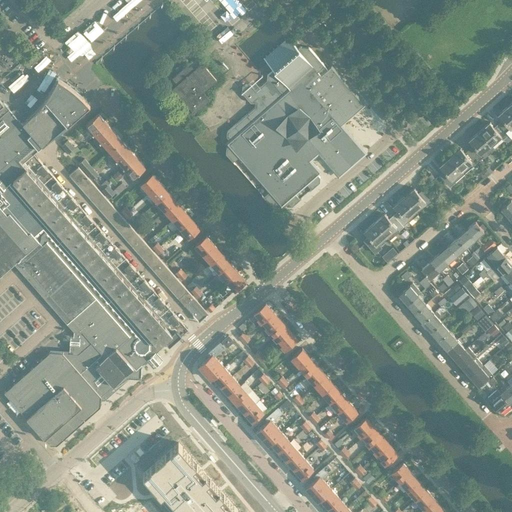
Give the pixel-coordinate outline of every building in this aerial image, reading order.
[(300,46),(298,48),(289,38),(264,59),(273,70),(267,75),(267,80),(255,90),(250,85),(245,84),(242,87),(241,92),(250,102),(255,102),(255,107),(227,131),(226,136),(230,140),(227,143),(229,145),(226,148),(225,153),(233,162),(239,156),(269,191),(263,197),(270,205),(275,205),(279,202),(281,205),(283,202),(286,206),(292,206),(300,199),(294,193),(306,183),(311,189),(319,182),(320,177),(317,174),(319,171),(309,160),(322,148),(326,152),(321,156),(336,173),(363,150),(341,124),(364,104),(333,70),(327,69),(321,75),(317,71),(324,65),(309,46),(300,46)] [(187,65),(172,78),(177,83),(172,87),(180,96),(194,112),(209,99),(202,92),(216,80),(202,63),(192,71),(187,65)] [(42,145),(65,126),(90,103),(86,99),(82,95),(75,88),(67,82),(58,76),(54,83),(50,90),(42,102),(33,112),(30,115),(26,119),(22,123),(21,123),(42,145)] [(0,116),(9,109),(0,98),(0,116)] [(511,128),(509,126),(511,123),(511,109),(508,106),(498,114),(503,119),(498,123),(508,135),(511,131),(511,128)] [(98,136),(110,126),(98,112),(86,123),(94,132),(92,133),(93,134),(95,133),(98,136)] [(21,123),(22,123),(19,120),(17,122),(0,136),(0,173),(6,180),(11,181),(13,180),(159,346),(160,344),(168,345),(187,328),(34,153),(42,145),(21,123)] [(498,123),(494,127),(489,122),(479,131),(490,143),(499,135),(503,139),(508,135),(498,123)] [(109,150),(121,139),(110,126),(98,136),(101,140),(99,141),(100,143),(102,141),(109,150)] [(480,151),(490,143),(479,131),(469,140),(474,144),(469,148),(479,160),(484,156),(480,151)] [(69,152),(75,147),(68,139),(62,144),(69,152)] [(121,163),(133,153),(121,139),(109,150),(117,158),(115,160),(116,161),(118,160),(121,163)] [(469,148),(464,152),(460,147),(450,156),(460,168),(464,173),(479,160),(469,148)] [(133,176),(145,166),(133,153),(121,163),(124,166),(122,168),(124,169),(125,168),(133,176)] [(444,170),(439,174),(449,186),(464,173),(450,156),(440,165),(444,170)] [(86,170),(91,166),(84,158),(79,163),(86,170)] [(186,306),(194,298),(78,166),(69,174),(186,306)] [(93,179),(98,174),(91,166),(86,170),(93,179)] [(479,173),(483,178),(489,173),(485,168),(479,173)] [(117,180),(124,175),(119,169),(112,175),(117,180)] [(157,179),(156,179),(151,174),(141,183),(149,192),(160,183),(157,179)] [(108,184),(110,182),(107,179),(99,186),(102,189),(109,198),(115,192),(108,184)] [(164,188),(160,183),(149,192),(157,201),(168,192),(164,188)] [(414,188),(403,197),(415,210),(416,210),(425,201),(428,204),(433,200),(423,189),(418,193),(414,188)] [(172,197),(168,192),(157,201),(165,210),(175,201),(176,201),(172,197)] [(398,210),(393,214),(403,226),(408,221),(418,213),(416,210),(415,210),(403,197),(394,205),(398,210)] [(0,202),(2,201),(0,198),(0,274),(14,263),(39,241),(30,231),(28,233),(9,212),(7,214),(0,206),(0,202)] [(508,217),(511,213),(511,201),(510,200),(501,208),(508,217)] [(180,206),(175,201),(165,210),(173,219),(183,210),(184,210),(180,206)] [(124,214),(129,209),(126,206),(121,210),(124,214)] [(127,218),(132,213),(129,209),(124,214),(127,218)] [(188,214),(187,214),(183,210),(173,219),(180,228),(191,218),(188,214)] [(384,213),(374,222),(386,235),(386,236),(389,240),(399,231),(398,230),(403,226),(393,214),(389,219),(384,213)] [(195,223),(191,218),(180,228),(188,237),(199,227),(195,223)] [(475,238),(483,231),(475,221),(466,228),(475,238)] [(369,236),(364,240),(374,252),(381,247),(378,243),(386,236),(386,235),(374,222),(364,231),(369,236)] [(139,232),(145,227),(142,223),(136,228),(139,232)] [(143,236),(148,231),(145,227),(139,232),(143,236)] [(466,246),(475,238),(466,228),(457,236),(466,246)] [(211,240),(211,241),(206,235),(195,244),(203,254),(214,245),(214,244),(211,240)] [(460,251),(466,246),(457,236),(448,244),(459,258),(463,254),(460,251)] [(486,252),(496,243),(490,237),(481,246),(481,247),(485,251),(486,252)] [(124,340),(129,335),(46,241),(17,266),(73,331),(82,331),(87,337),(87,338),(124,340)] [(155,250),(161,245),(157,241),(152,246),(155,250)] [(456,261),(459,258),(448,244),(439,252),(448,262),(453,257),(456,261)] [(159,254),(164,249),(161,245),(155,250),(159,254)] [(219,249),(218,250),(214,245),(203,254),(211,263),(222,254),(222,253),(219,249)] [(486,252),(485,251),(481,247),(480,245),(471,253),(477,260),(486,252)] [(487,254),(483,258),(491,266),(495,263),(504,255),(497,246),(487,254)] [(392,247),(387,251),(392,257),(397,252),(392,247)] [(439,269),(448,262),(439,252),(430,260),(439,269)] [(227,258),(226,258),(222,254),(211,263),(219,272),(230,262),(227,258)] [(495,264),(491,267),(499,276),(503,273),(502,272),(511,263),(504,255),(495,263),(495,264)] [(172,268),(180,261),(176,256),(168,263),(172,268)] [(467,262),(471,266),(477,261),(473,257),(467,262)] [(430,277),(439,269),(430,260),(421,267),(430,277)] [(234,267),(230,262),(219,272),(227,280),(237,271),(238,271),(234,267)] [(511,263),(502,272),(503,273),(510,281),(511,279),(511,263)] [(458,269),(462,274),(468,268),(464,264),(458,269)] [(179,276),(184,271),(181,267),(175,272),(179,276)] [(182,279),(187,275),(184,271),(179,276),(182,279)] [(242,276),(241,276),(237,271),(227,280),(235,289),(246,280),(242,276)] [(466,288),(472,283),(465,274),(459,279),(466,288)] [(425,287),(430,282),(425,276),(419,281),(425,287)] [(418,294),(421,291),(413,282),(410,284),(399,293),(407,303),(418,293),(418,294)] [(472,283),(467,288),(475,297),(480,292),(472,283)] [(502,293),(510,286),(507,283),(502,288),(501,286),(498,288),(502,293)] [(194,293),(199,289),(195,285),(190,289),(194,293)] [(462,287),(450,298),(455,303),(456,304),(467,294),(462,287)] [(426,302),(418,294),(418,293),(407,303),(415,312),(426,302)] [(471,308),(477,304),(470,296),(465,300),(471,308)] [(199,321),(208,313),(194,298),(186,306),(199,321)] [(270,307),(270,308),(265,302),(254,311),(259,317),(257,318),(261,322),(263,321),(273,311),(274,311),(270,307)] [(422,321),(433,311),(426,302),(415,312),(422,321)] [(210,311),(214,307),(211,303),(206,307),(210,311)] [(455,303),(446,311),(449,315),(458,307),(456,304),(455,303)] [(488,304),(484,307),(490,315),(494,311),(488,304)] [(477,319),(484,313),(477,305),(470,311),(477,319)] [(278,316),(278,317),(273,311),(263,321),(267,326),(265,327),(269,331),(270,330),(281,320),(278,316)] [(430,330),(441,321),(438,317),(440,316),(440,313),(438,311),(435,311),(434,312),(433,311),(422,321),(430,330)] [(490,315),(495,321),(500,317),(495,311),(494,311),(490,315)] [(486,314),(477,321),(485,330),(494,323),(486,314)] [(286,325),(286,326),(281,320),(270,330),(275,335),(273,336),(277,340),(278,339),(289,329),(286,325)] [(438,339),(449,330),(441,321),(430,330),(438,339)] [(511,326),(511,324),(509,321),(503,326),(507,331),(511,326)] [(464,334),(472,326),(468,323),(460,330),(464,334)] [(493,336),(500,330),(494,324),(487,330),(493,336)] [(294,334),(293,335),(289,329),(278,339),(283,344),(281,345),(284,349),(297,338),(294,334)] [(242,339),(247,334),(244,330),(239,335),(242,339)] [(446,348),(457,339),(449,330),(438,339),(446,348)] [(227,345),(233,339),(228,334),(222,340),(227,345)] [(245,342),(250,338),(247,334),(242,339),(245,342)] [(504,336),(500,339),(504,344),(508,341),(504,336)] [(454,358),(465,348),(457,339),(446,348),(454,358)] [(214,355),(224,346),(220,342),(208,352),(210,354),(201,363),(204,366),(215,356),(214,355)] [(123,347),(86,345),(86,346),(78,353),(49,352),(4,392),(49,444),(56,444),(97,408),(100,406),(100,396),(129,370),(130,371),(135,372),(135,368),(136,367),(135,365),(136,362),(135,361),(135,360),(134,360),(133,360),(132,360),(130,362),(123,354),(125,352),(125,351),(125,350),(125,349),(125,348),(124,348),(123,347)] [(475,355),(476,355),(468,346),(465,348),(454,358),(462,367),(475,355)] [(299,366),(310,356),(302,347),(291,357),(299,366)] [(257,357),(262,352),(259,349),(254,354),(257,357)] [(260,361),(266,356),(262,352),(257,357),(260,361)] [(245,363),(251,358),(248,354),(242,359),(245,363)] [(470,376),(483,364),(475,355),(462,367),(470,376)] [(213,375),(224,366),(215,356),(204,366),(207,370),(205,372),(210,378),(213,375)] [(307,375),(318,365),(310,356),(299,366),(307,375)] [(249,367),(254,362),(251,358),(245,363),(249,367)] [(478,385),(492,373),(484,363),(483,364),(470,376),(478,385)] [(315,384),(326,374),(318,365),(307,375),(315,384)] [(221,384),(232,375),(224,366),(213,375),(218,381),(221,385),(221,384)] [(255,374),(257,372),(255,370),(246,380),(248,382),(249,381),(250,381),(256,375),(255,374)] [(261,381),(266,376),(264,373),(258,377),(261,381)] [(323,393),(334,383),(326,374),(315,384),(323,393)] [(229,393),(240,384),(232,375),(221,384),(226,389),(225,390),(229,393)] [(280,383),(285,379),(282,375),(277,380),(280,383)] [(264,385),(270,380),(266,376),(261,381),(264,385)] [(283,387),(289,382),(285,379),(280,383),(283,387)] [(490,387),(494,385),(489,380),(481,386),(484,390),(489,386),(490,387)] [(331,402),(341,392),(334,383),(323,393),(331,402)] [(236,402),(237,402),(248,393),(240,384),(229,393),(234,398),(233,399),(236,402)] [(511,388),(509,384),(500,392),(508,402),(511,398),(511,388)] [(497,388),(488,396),(491,400),(499,410),(501,411),(510,403),(508,402),(500,392),(497,388)] [(277,399),(283,394),(279,390),(274,395),(277,399)] [(338,411),(349,401),(341,392),(331,402),(338,411)] [(245,411),(256,402),(248,393),(237,402),(242,407),(241,408),(244,411),(245,411)] [(295,401),(301,396),(298,393),(292,397),(295,401)] [(299,405),(304,400),(301,396),(295,401),(299,405)] [(346,420),(357,410),(349,401),(338,411),(346,420)] [(252,420),(263,411),(256,402),(245,411),(250,416),(249,417),(252,420)] [(272,420),(282,412),(277,407),(265,418),(268,421),(258,429),(265,436),(263,438),(268,443),(271,441),(282,431),(272,420)] [(311,419),(317,414),(314,410),(308,415),(311,419)] [(314,423),(320,418),(317,414),(311,419),(314,423)] [(371,422),(370,423),(365,417),(354,426),(359,431),(357,433),(361,437),(363,435),(373,426),(374,426),(371,422)] [(303,428),(309,423),(305,420),(300,425),(303,428)] [(306,432),(312,427),(309,423),(303,428),(306,432)] [(379,431),(378,432),(373,426),(363,435),(367,440),(365,442),(369,446),(370,444),(381,435),(382,435),(379,431)] [(327,437),(332,432),(329,428),(324,433),(327,437)] [(279,450),(290,441),(282,431),(271,441),(276,446),(275,447),(279,450)] [(387,440),(386,441),(381,435),(370,444),(375,449),(373,451),(376,455),(378,453),(389,444),(389,443),(387,440)] [(338,447),(344,442),(340,437),(334,442),(338,447)] [(319,446),(324,442),(321,438),(315,443),(319,446)] [(179,440),(141,474),(174,511),(237,511),(240,510),(179,440)] [(287,459),(298,450),(290,441),(279,450),(284,455),(283,456),(286,459),(287,459)] [(322,450),(327,445),(324,442),(319,446),(322,450)] [(394,449),(389,444),(378,453),(383,458),(381,460),(384,464),(397,453),(394,449)] [(342,454),(347,449),(344,445),(338,450),(342,454)] [(345,458),(351,453),(347,449),(342,454),(345,458)] [(295,468),(305,459),(298,450),(287,459),(292,464),(291,465),(294,468),(295,468)] [(302,477),(313,467),(305,459),(295,468),(299,473),(299,474),(302,477)] [(399,480),(410,471),(403,462),(392,471),(399,480)] [(357,472),(363,467),(360,463),(354,468),(357,472)] [(321,477),(331,468),(327,464),(315,474),(317,477),(308,485),(314,492),(312,494),(317,500),(320,497),(331,488),(321,477)] [(366,471),(363,467),(357,472),(361,476),(362,475),(363,477),(362,477),(368,483),(376,477),(370,470),(367,473),(366,471)] [(407,489),(418,479),(410,471),(399,480),(407,489)] [(353,485),(358,480),(355,476),(349,481),(353,485)] [(415,498),(426,488),(418,479),(407,489),(415,498)] [(356,488),(361,484),(358,480),(353,485),(356,488)] [(97,511),(70,481),(34,511),(97,511)] [(328,506),(339,497),(331,488),(320,497),(325,503),(328,506)] [(423,507),(434,497),(426,488),(415,498),(423,507)] [(380,497),(386,493),(382,489),(377,494),(380,497)] [(384,501),(389,496),(386,493),(380,497),(384,501)] [(368,503),(374,498),(371,494),(365,499),(368,503)] [(339,511),(347,506),(339,497),(328,506),(333,511),(332,511),(339,511)] [(427,511),(435,511),(442,506),(434,497),(423,507),(427,511)] [(372,507),(377,502),(374,498),(368,503),(372,507)]
